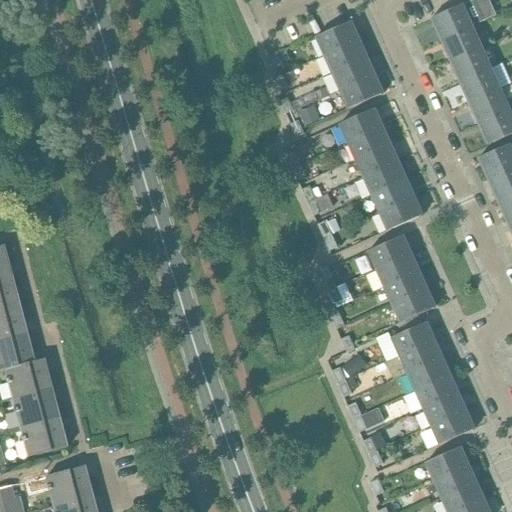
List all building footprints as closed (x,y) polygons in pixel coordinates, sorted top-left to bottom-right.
[(433,17),(432,18),(442,40),(471,27),(484,21),(474,0),(473,0),(462,5),(433,18),(433,17)] [(314,38),(323,57),(358,41),(350,22),(348,22),(349,23),(314,38)] [(451,61),(481,48),(471,27),(442,40),(451,61)] [(323,57),(330,74),(366,58),(358,41),(323,57)] [(451,61),(460,82),(490,68),(481,48),(451,61)] [(269,56),(274,69),(283,66),(277,52),(269,56)] [(338,92),(374,76),(366,58),(330,74),(338,92)] [(470,102),(499,89),(490,68),(460,82),(470,102)] [(288,87),(282,75),(281,74),(278,76),(273,78),(279,91),(280,91),(288,87)] [(382,95),(374,76),(338,92),(347,110),(381,95),(382,95)] [(470,102),(479,123),(509,110),(499,89),(470,102)] [(279,102),(285,115),(293,111),(287,98),(279,102)] [(338,125),(346,144),(382,128),(373,109),(372,109),(372,110),(338,125)] [(511,134),(511,117),(509,110),(479,123),(489,146),(490,145),(490,144),(511,134)] [(303,134),(301,130),(298,121),(289,125),(295,138),(303,134)] [(354,161),(389,145),(382,128),(346,144),(354,161)] [(354,161),(362,179),(397,163),(389,145),(354,161)] [(479,157),(489,179),(511,169),(511,151),(509,145),(480,157),(479,157)] [(294,151),(285,155),(291,169),(300,165),(294,151)] [(370,196),(405,180),(397,163),(362,179),(370,196)] [(300,165),(291,169),(297,182),(306,178),(300,165)] [(511,169),(489,179),(498,200),(511,193),(511,169)] [(370,196),(378,214),(413,198),(405,180),(370,196)] [(309,186),(301,190),(307,204),(318,199),(322,197),(317,188),(313,190),(311,191),(309,186)] [(511,193),(498,200),(507,221),(511,218),(511,193)] [(318,199),(307,204),(313,217),(323,212),(333,208),(327,195),(322,197),(318,199)] [(422,217),(421,216),(413,198),(378,214),(386,232),(420,217),(420,218),(422,217)] [(325,221),(317,225),(323,239),(331,235),(326,223),(325,221)] [(331,235),(323,239),(329,252),(337,248),(331,235)] [(400,237),(366,252),(374,270),(410,254),(401,236),(400,236),(400,237)] [(0,278),(12,275),(4,246),(0,246),(0,278)] [(382,288),(418,272),(410,254),(374,270),(382,288)] [(318,269),(324,282),(333,278),(327,265),(318,269)] [(390,306),(426,290),(418,272),(382,288),(390,306)] [(0,309),(19,304),(12,275),(0,278),(0,309)] [(334,304),(335,304),(342,300),(336,287),(328,291),(334,304)] [(434,309),(426,290),(390,306),(398,324),(432,308),(433,310),(434,309)] [(0,309),(0,340),(27,333),(19,304),(0,309)] [(336,330),(344,326),(338,313),(330,317),(336,330)] [(425,323),(390,339),(398,357),(433,341),(425,323)] [(35,362),(34,362),(27,333),(0,340),(0,371),(5,371),(5,370),(35,362)] [(354,349),(352,345),(348,336),(340,340),(346,353),(354,349)] [(433,341),(398,357),(406,374),(441,359),(433,341)] [(5,371),(12,399),(52,389),(44,359),(34,362),(35,362),(5,370),(5,371)] [(441,359),(406,374),(414,392),(449,376),(441,359)] [(337,384),(347,379),(342,367),(331,371),(337,384)] [(414,392),(422,410),(457,394),(449,376),(414,392)] [(337,384),(343,397),(353,392),(347,379),(337,384)] [(12,399),(20,428),(60,418),(52,389),(12,399)] [(422,410),(430,428),(465,412),(457,394),(422,410)] [(355,403),(347,407),(353,420),(361,416),(355,403)] [(361,416),(353,420),(359,433),(369,429),(383,422),(377,409),(374,410),(363,415),(361,416)] [(465,412),(430,428),(438,446),(472,430),(472,431),(473,431),(465,412)] [(60,418),(20,428),(28,458),(67,447),(60,418)] [(379,451),(373,437),(363,442),(369,455),(379,451)] [(424,464),(432,482),(467,466),(459,447),(458,448),(458,449),(424,464)] [(377,452),(369,455),(375,468),(383,464),(377,452)] [(45,477),(53,506),(93,496),(85,466),(45,477)] [(467,466),(432,482),(440,500),(475,484),(467,466)] [(369,483),(375,497),(383,493),(377,480),(369,483)] [(440,500),(445,511),(460,511),(483,502),(475,484),(440,500)] [(0,511),(22,511),(18,498),(14,499),(10,486),(0,488),(0,511)] [(53,506),(54,511),(96,511),(93,496),(53,506)] [(487,511),(483,502),(460,511),(487,511)]
